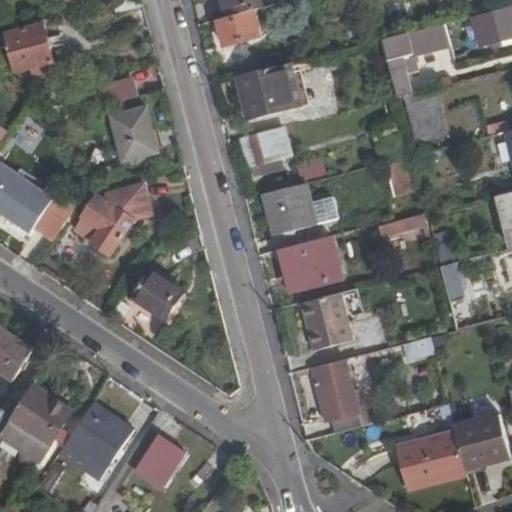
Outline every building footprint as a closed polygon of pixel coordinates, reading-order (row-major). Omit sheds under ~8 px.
[(146,0),(117,0),(121,12),(147,5),(146,0)] [(219,0),(225,21),(258,13),(278,8),(276,0),(219,0)] [(511,7),(475,17),(483,45),(511,37),(511,7)] [(225,21),(220,23),(228,52),(265,42),(258,13),(225,21)] [(50,24),(12,33),(22,72),(60,63),(50,24)] [(387,40),(402,98),(417,94),(412,76),(424,73),(414,33),(387,40)] [(287,66),(239,78),(252,125),(300,112),(287,66)] [(104,86),(109,106),(138,99),(133,79),(104,86)] [(452,137),(444,104),(421,110),(430,143),(452,137)] [(151,107),(116,116),(128,160),(162,151),(151,107)] [(287,129),(248,139),(256,168),(294,157),(287,129)] [(6,162),(0,171),(0,209),(36,234),(40,228),(59,241),(85,199),(73,191),(66,202),(6,162)] [(395,171),(398,195),(415,193),(413,169),(395,171)] [(134,176),(110,182),(113,195),(137,189),(134,176)] [(310,183),(270,194),(280,236),(322,225),(310,183)] [(511,193),(501,196),(511,238),(511,193)] [(101,195),(88,216),(107,228),(97,242),(116,254),(138,218),(128,212),(132,205),(119,197),(115,203),(101,195)] [(107,228),(88,216),(79,231),(97,242),(107,228)] [(429,216),(384,228),(386,239),(431,227),(429,216)] [(338,237),(289,249),(301,294),(349,282),(338,237)] [(492,256),(487,257),(490,269),(496,267),(492,256)] [(487,257),(468,262),(481,310),(506,304),(496,267),(490,269),(487,257)] [(457,264),(447,267),(455,299),(466,296),(457,264)] [(154,277),(138,302),(171,323),(187,298),(154,277)] [(346,293),(307,303),(319,351),(359,340),(346,293)] [(463,330),(456,303),(438,308),(445,335),(463,330)] [(5,328),(0,335),(0,366),(20,380),(39,350),(5,328)] [(406,342),(410,360),(440,353),(435,334),(406,342)] [(322,382),(331,421),(364,413),(355,375),(342,378),(340,368),(320,373),(322,381),(322,382)] [(12,426),(5,436),(24,447),(26,460),(36,466),(46,462),(78,412),(38,386),(25,406),(12,426)] [(1,419),(12,426),(25,406),(13,399),(1,419)] [(99,402),(72,445),(103,465),(97,475),(106,481),(140,428),(99,402)] [(462,435),(471,470),(511,457),(511,434),(507,416),(460,428),(462,435)] [(163,435),(142,470),(169,487),(191,452),(163,435)] [(471,470),(462,435),(400,452),(410,491),(472,475),(471,470)] [(59,511),(42,500),(36,510),(38,511),(59,511)]
